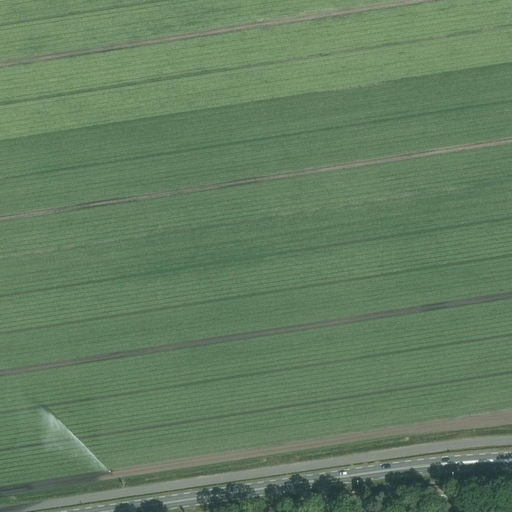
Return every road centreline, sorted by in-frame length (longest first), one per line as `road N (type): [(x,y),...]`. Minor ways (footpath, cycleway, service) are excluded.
road 1 (unclassified): [(511,440),(0,511)]
road 2 (primary): [(111,511),(499,461)]
